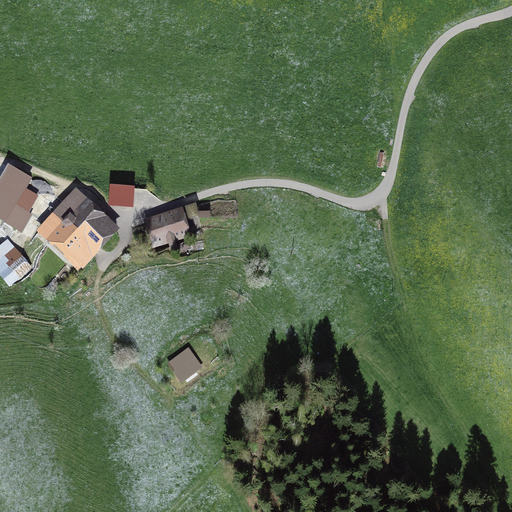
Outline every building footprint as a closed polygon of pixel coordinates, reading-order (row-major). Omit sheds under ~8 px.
[(15,205),(30,179),(8,166),(0,180),(0,219),(21,232),(31,214),(15,205)] [(131,207),(133,190),(110,188),(110,190),(99,189),(98,197),(110,198),(109,205),(131,207)] [(41,230),(81,267),(115,231),(75,193),(41,230)] [(196,209),(148,224),(154,245),(202,230),(196,209)] [(172,252),(180,250),(177,241),(169,243),(172,252)] [(0,249),(0,273),(10,285),(29,269),(14,251),(15,250),(9,242),(0,249)] [(200,367),(186,354),(171,370),(184,383),(200,367)]
